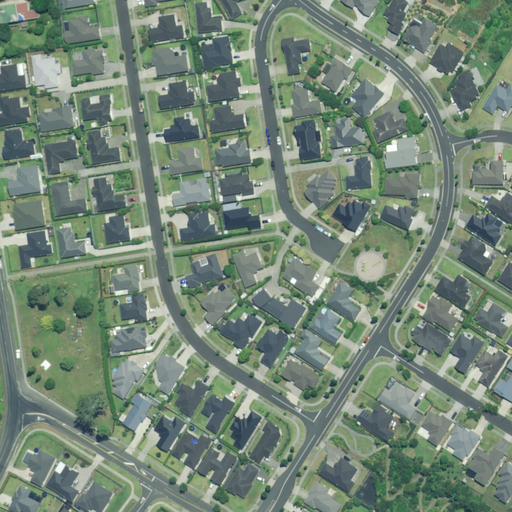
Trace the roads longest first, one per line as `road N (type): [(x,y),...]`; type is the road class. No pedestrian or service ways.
road 1 (residential): [(319,426),(213,358),(171,307),(120,0)]
road 2 (residential): [(281,0),(263,25),(260,47),(282,193),(291,215),(340,248)]
road 3 (tertiary): [(373,341),(438,229),(447,195),(444,146)]
road 4 (tertiary): [(444,146),(424,98),(400,68),(299,0)]
road 5 (residential): [(373,341),(511,430)]
road 6 (tertiary): [(16,412),(48,415),(155,481)]
